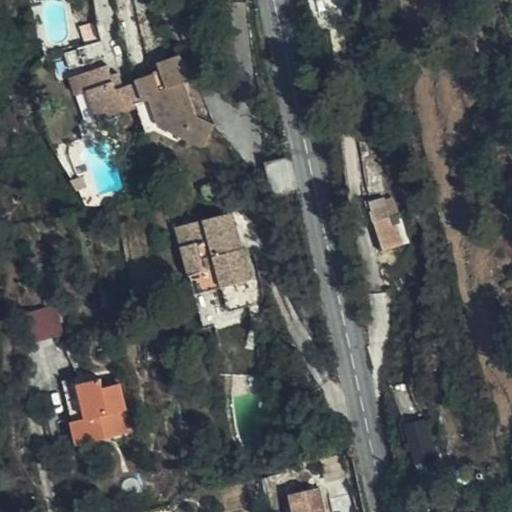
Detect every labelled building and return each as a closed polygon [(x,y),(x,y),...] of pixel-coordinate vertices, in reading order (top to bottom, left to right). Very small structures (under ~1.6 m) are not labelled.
[(83,27),(87,45),(101,41),(97,24),(83,27)] [(116,88),(111,74),(108,64),(71,76),(77,94),(89,91),(100,120),(116,114),(121,130),(143,122),(147,131),(154,128),(160,127),(200,147),(206,145),(214,125),(198,116),(186,83),(193,80),(183,60),(179,55),(159,62),(163,72),(156,74),(155,72),(136,79),(137,82),(124,86),(116,88)] [(118,71),(111,74),(116,88),(124,86),(118,71)] [(196,294),(223,287),(250,280),(233,212),(178,227),(196,294)] [(409,243),(401,214),(373,223),(385,261),(399,257),(395,247),(409,243)] [(250,280),(223,287),(229,310),(256,303),(250,280)] [(60,301),(32,308),(40,338),(68,331),(60,301)] [(131,432),(121,384),(104,388),(102,382),(101,378),(80,382),(78,376),(65,379),(78,444),(131,432)] [(104,388),(121,384),(119,379),(102,382),(104,388)] [(408,421),(420,463),(440,458),(429,417),(408,421)] [(292,511),(322,511),(317,487),(288,494),(292,511)] [(455,511),(450,493),(436,495),(439,511),(455,511)]
